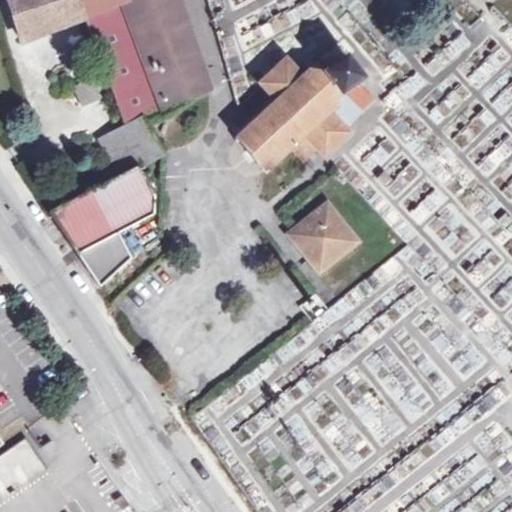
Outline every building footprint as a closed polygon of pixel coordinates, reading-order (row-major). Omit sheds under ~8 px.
[(9,0),(22,41),(84,18),(83,15),(117,4),(123,18),(128,16),(158,94),(125,110),(136,129),(125,136),(122,130),(101,142),(121,177),(52,214),(81,257),(158,214),(158,201),(139,169),(165,153),(149,124),(211,93),(189,25),(180,2),(179,0),(9,0)] [(254,84),(270,100),(234,135),(265,168),(287,147),(298,158),(311,146),(319,154),(347,129),(342,123),(369,99),(353,81),(362,75),(343,49),(318,68),(308,65),(299,73),(284,57),(254,84)] [(80,104),(98,96),(90,76),(71,84),(80,104)] [(326,202),(289,233),(320,271),(357,240),(326,202)] [(430,343),(463,381),(484,363),(451,325),(430,343)]
